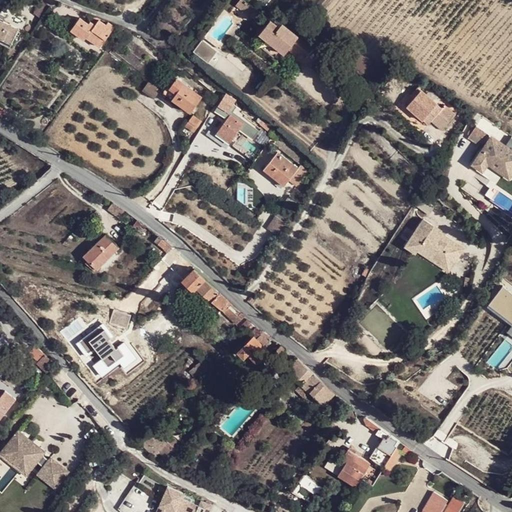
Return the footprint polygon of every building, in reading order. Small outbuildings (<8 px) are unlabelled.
[(237,4),(236,6),(250,16),(255,8),(246,1),(245,0),(240,6),(237,4)] [(32,14),(40,19),(49,6),(42,1),(32,14)] [(0,42),(10,47),(19,29),(3,21),(5,16),(0,12),(0,42)] [(84,39),(86,37),(94,25),(90,21),(88,23),(79,18),(71,29),(84,39)] [(94,25),(86,37),(100,46),(114,27),(107,22),(106,25),(98,20),(94,25)] [(291,45),(298,37),(281,24),(279,27),(270,20),(260,33),(285,54),(288,49),(291,45)] [(291,45),(297,50),(304,42),(298,37),(291,45)] [(203,39),(194,51),(209,62),(217,50),(203,39)] [(304,42),(297,50),(305,58),(312,49),(304,42)] [(288,49),(294,54),(297,50),(291,45),(288,49)] [(176,93),(172,99),(190,113),(202,97),(176,78),(169,88),(176,93)] [(154,99),(160,90),(149,83),(143,91),(154,99)] [(162,92),(172,99),(176,93),(169,88),(166,86),(162,92)] [(442,108),(418,87),(411,94),(414,97),(407,106),(428,124),(432,121),(441,130),(455,114),(444,105),(442,108)] [(233,104),(235,100),(225,93),(218,105),(227,111),(230,108),(233,104)] [(360,101),(365,105),(371,97),(365,93),(360,101)] [(237,118),(227,111),(218,105),(214,111),(227,118),(216,133),(229,144),(244,123),(237,118)] [(233,110),(230,108),(227,111),(237,118),(240,115),(233,110)] [(200,120),(193,115),(185,126),(192,131),(196,126),(198,128),(200,124),(199,123),(200,120)] [(483,116),(476,126),(489,136),(489,135),(491,136),(498,126),(483,116)] [(271,134),(274,130),(259,118),(256,122),(271,134)] [(470,135),(476,126),(473,124),(466,133),(470,136),(470,135)] [(489,136),(476,126),(470,135),(470,136),(468,138),(481,147),(489,136)] [(511,137),(504,147),(491,138),(473,164),(482,170),(487,162),(509,177),(511,172),(511,137)] [(288,180),(298,168),(277,152),(264,169),(284,185),(288,180)] [(300,165),(298,168),(288,180),(295,186),(308,171),(300,165)] [(499,186),(492,182),(486,190),(493,196),(497,190),(497,188),(499,186)] [(498,192),(497,191),(497,190),(493,196),(491,198),(511,213),(511,212),(511,200),(505,198),(504,198),(501,196),(499,194),(498,192)] [(284,204),(294,211),(299,203),(289,196),(284,204)] [(113,202),(112,203),(108,210),(119,217),(124,210),(113,202)] [(439,235),(441,233),(442,231),(423,219),(405,247),(416,254),(417,251),(420,247),(428,252),(425,256),(441,267),(447,258),(455,263),(462,252),(454,247),(456,244),(445,236),(444,239),(439,235)] [(146,226),(137,220),(132,226),(141,233),(146,226)] [(106,234),(87,252),(84,256),(96,268),(118,247),(106,234)] [(180,254),(163,238),(159,235),(155,240),(175,259),(180,254)] [(465,249),(456,244),(454,247),(462,252),(465,249)] [(417,251),(425,256),(428,252),(420,247),(417,251)] [(449,272),(455,263),(447,258),(441,267),(449,272)] [(163,263),(157,269),(165,277),(171,271),(163,263)] [(237,324),(245,316),(195,268),(183,279),(187,284),(194,290),(198,286),(237,324)] [(165,277),(157,269),(153,273),(160,281),(165,277)] [(187,297),(194,290),(187,284),(180,291),(187,297)] [(246,300),(251,305),(255,301),(250,296),(246,300)] [(248,318),(240,327),(247,333),(255,325),(248,318)] [(270,338),(255,325),(247,333),(251,337),(239,350),(244,356),(247,352),(257,362),(268,350),(263,346),(267,341),(270,338)] [(448,347),(451,342),(448,340),(452,333),(444,328),(437,340),(448,347)] [(285,348),(282,344),(267,360),(273,366),(277,362),(275,359),(285,348)] [(53,361),(36,345),(29,352),(38,361),(37,362),(48,373),(53,367),(52,366),(54,364),(52,362),(53,361)] [(204,373),(211,366),(204,358),(196,365),(204,373)] [(335,393),(300,359),(289,371),(302,384),(311,393),(323,405),(335,393)] [(197,378),(204,373),(196,365),(190,370),(197,378)] [(0,417),(1,418),(16,398),(6,389),(9,385),(0,377),(0,417)] [(252,381),(245,387),(262,404),(263,403),(269,397),(252,381)] [(308,396),(311,393),(302,384),(298,388),(308,396)] [(381,428),(366,417),(363,421),(367,424),(378,432),(381,428)] [(173,457),(183,448),(180,444),(181,443),(172,434),(167,439),(155,427),(140,441),(150,451),(154,447),(164,458),(169,453),(173,457)] [(33,440),(19,429),(6,446),(0,453),(0,475),(3,478),(14,463),(20,456),(34,467),(39,461),(44,466),(40,471),(58,486),(70,470),(52,456),(50,459),(44,454),(47,451),(39,445),(38,447),(32,442),(33,440)] [(400,441),(388,433),(379,447),(391,455),(397,447),(400,441)] [(405,444),(400,441),(397,447),(402,450),(405,444)] [(397,447),(391,455),(383,468),(388,471),(402,450),(397,447)] [(34,467),(20,456),(14,463),(29,474),(34,467)] [(348,463),(339,476),(355,486),(363,474),(366,476),(368,473),(371,474),(373,470),(369,467),(371,464),(359,456),(353,466),(348,463)] [(334,473),(339,476),(348,463),(343,460),(334,473)] [(58,486),(40,471),(39,473),(57,487),(58,486)] [(305,477),(297,488),(308,495),(315,485),(305,477)] [(208,511),(212,504),(201,500),(199,505),(182,498),(184,492),(168,485),(156,511),(169,511),(171,509),(176,511),(208,511)] [(427,511),(440,511),(448,500),(434,492),(424,510),(427,511)]
